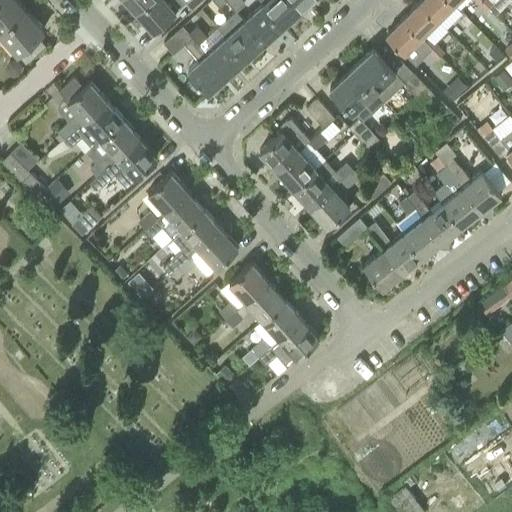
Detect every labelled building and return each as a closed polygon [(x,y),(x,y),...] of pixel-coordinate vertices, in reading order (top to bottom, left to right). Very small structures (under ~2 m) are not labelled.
[(0,0),(0,31),(26,8),(19,0),(0,0)] [(148,0),(126,0),(137,11),(148,0)] [(186,1),(185,0),(148,0),(137,11),(154,30),(185,2),(186,1)] [(186,0),(186,1),(185,2),(191,9),(200,0),(186,0)] [(263,2),(283,25),(302,8),(294,0),(265,0),(264,1),(263,2)] [(438,19),(455,3),(451,0),(419,0),(419,1),(438,19)] [(451,0),(455,3),(460,8),(468,0),(451,0)] [(491,0),(481,0),(479,2),(487,9),(494,2),(491,0)] [(421,36),(438,19),(419,1),(403,17),(421,36)] [(265,41),(283,25),(263,2),(244,19),(265,41)] [(26,8),(0,31),(0,32),(26,62),(46,44),(37,34),(44,28),(26,8)] [(226,35),(246,58),(265,41),(244,19),(237,10),(236,9),(218,26),(226,35)] [(403,17),(386,34),(405,52),(421,36),(403,17)] [(208,92),(227,75),(207,52),(199,43),(189,32),(183,25),(164,42),(174,53),(184,43),(199,59),(188,69),(208,92)] [(197,25),(189,32),(199,43),(207,36),(197,25)] [(227,75),(246,58),(226,35),(207,52),(227,75)] [(430,50),(436,43),(429,36),(422,43),(430,50)] [(438,58),(445,51),(436,43),(430,50),(438,58)] [(396,70),(373,46),(352,66),(383,101),(404,82),(405,80),(396,70)] [(494,46),(488,52),(497,61),(503,55),(494,46)] [(352,66),(330,86),(353,110),(359,116),(349,125),(372,150),(382,141),(363,120),(383,101),(352,66)] [(511,77),(504,68),(493,77),(504,90),(511,82),(511,77)] [(58,89),(76,111),(67,119),(68,120),(75,128),(107,99),(90,80),(84,85),(74,75),(58,89)] [(468,85),(458,75),(451,83),(460,92),(468,85)] [(334,116),(330,112),(317,97),(306,107),(323,126),(334,116)] [(91,146),(101,137),(101,138),(124,117),(107,99),(75,128),(64,137),(71,144),(82,135),(91,146)] [(507,151),(511,157),(511,113),(483,135),(500,156),(507,151)] [(86,151),(96,162),(91,166),(98,174),(140,136),(124,117),(101,138),(101,137),(91,146),(86,151)] [(300,148),(299,147),(310,138),(291,117),(286,119),(281,123),(280,125),(282,129),(260,149),(277,168),(300,148)] [(60,132),(64,137),(75,128),(68,120),(58,129),(60,132)] [(328,138),(326,136),(320,129),(309,140),(316,148),(328,138)] [(64,137),(60,132),(55,136),(59,142),(64,137)] [(136,177),(135,175),(158,155),(140,136),(98,174),(90,181),(95,188),(99,188),(115,173),(127,185),(136,177)] [(21,140),(11,150),(28,168),(38,158),(21,140)] [(444,162),(453,155),(457,152),(447,140),(435,149),(440,156),(444,162)] [(300,148),(277,168),(294,187),(316,167),(300,148)] [(2,159),(22,179),(38,195),(47,186),(31,170),(28,168),(11,150),(2,159)] [(440,156),(434,161),(440,168),(446,163),(444,162),(440,156)] [(326,158),(316,167),(294,187),(310,205),(333,185),(341,178),(353,167),(346,160),(336,170),(326,158)] [(446,163),(440,168),(438,170),(447,181),(435,191),(443,200),(462,224),(481,209),(452,172),(446,163)] [(483,169),(471,178),(461,165),(452,172),(481,209),(502,193),(483,169)] [(348,186),(360,175),(353,167),(341,178),(348,186)] [(188,189),(171,170),(149,190),(165,208),(166,209),(188,189)] [(365,187),(374,196),(391,181),(383,171),(365,187)] [(58,178),(42,192),(54,206),(71,192),(58,178)] [(340,193),(333,185),(310,205),(327,225),(350,204),(340,193)] [(157,216),(146,227),(152,234),(162,226),(172,237),(204,208),(188,189),(166,209),(165,208),(157,216)] [(443,200),(431,210),(414,189),(407,195),(442,240),(462,224),(443,200)] [(442,240),(407,195),(398,201),(408,213),(396,222),(404,231),(422,255),(442,240)] [(82,233),(101,215),(90,204),(72,221),(82,233)] [(221,227),(204,208),(172,237),(182,247),(170,256),(172,258),(178,265),(179,265),(191,254),(199,246),(221,227)] [(146,227),(157,216),(150,209),(139,219),(146,227)] [(361,233),(367,227),(366,226),(367,225),(359,216),(352,222),(337,236),(346,246),(361,233)] [(366,226),(367,227),(383,247),(384,247),(403,271),(422,255),(404,231),(392,241),(374,219),(367,225),(366,226)] [(216,265),(238,246),(221,227),(199,246),(216,265)] [(384,247),(383,247),(364,263),(383,287),(403,271),(384,247)] [(179,265),(186,272),(198,262),(191,254),(179,265)] [(163,265),(171,272),(178,265),(172,258),(163,265)] [(228,281),(245,300),(269,280),(252,261),(228,281)] [(128,273),(120,264),(114,270),(122,279),(128,273)] [(511,276),(478,302),(488,315),(511,296),(511,276)] [(234,325),(254,308),(263,318),(285,298),(269,280),(245,300),(238,307),(226,317),(227,318),(220,325),(224,329),(231,323),(234,325)] [(160,300),(161,291),(156,285),(146,295),(155,305),(160,300)] [(302,317),(285,298),(263,318),(254,326),(264,337),(271,344),(271,345),(279,337),(302,317)] [(226,317),(238,307),(230,299),(219,309),(226,317)] [(319,336),(302,317),(279,337),(271,345),(271,344),(260,355),(267,362),(277,353),(287,365),(319,336)] [(511,340),(511,328),(508,324),(501,329),(511,342),(511,340)] [(194,327),(185,335),(194,344),(203,336),(194,327)] [(253,347),(260,355),(271,344),(264,337),(253,347)] [(216,373),(227,384),(236,376),(224,364),(216,373)] [(244,401),(253,393),(236,376),(227,384),(244,401)] [(399,510),(415,497),(405,483),(388,496),(399,510)]
